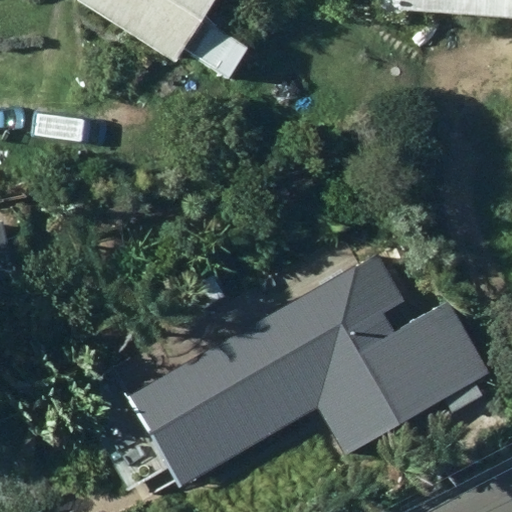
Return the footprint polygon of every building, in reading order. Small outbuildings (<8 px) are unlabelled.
[(79,0),(78,3),(174,62),(183,49),(227,78),(248,46),(201,17),(212,0),(79,0)] [(511,0),(402,0),(402,11),(511,17),(511,0)] [(4,219),(0,219),(0,279),(31,274),(25,238),(8,241),(4,219)] [(347,457),(491,372),(448,300),(398,329),(384,305),(399,297),(371,250),(123,396),(177,487),(316,405),(347,457)] [(0,511),(22,511),(57,495),(18,419),(0,427),(0,511)]
